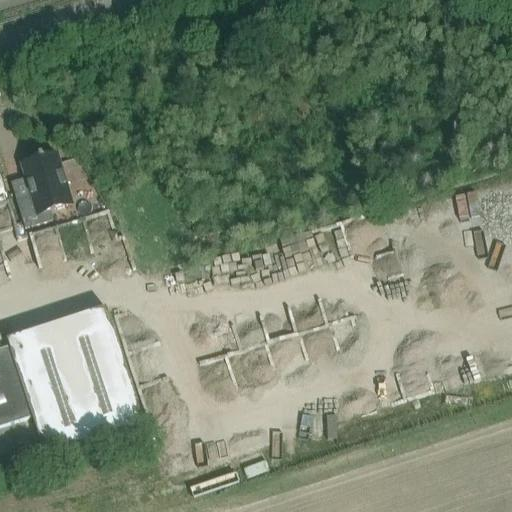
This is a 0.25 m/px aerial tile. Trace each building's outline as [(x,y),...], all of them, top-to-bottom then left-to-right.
[(28,124),(42,118),(38,107),(24,113),(28,124)] [(25,230),(53,222),(51,215),(72,208),(56,156),(44,160),(43,157),(28,161),(29,165),(23,166),(33,198),(17,203),(25,230)] [(146,430),(107,311),(8,343),(11,351),(33,421),(46,462),(146,430)] [(140,331),(148,355),(160,351),(151,327),(140,331)] [(0,431),(33,421),(11,351),(0,354),(0,431)]
